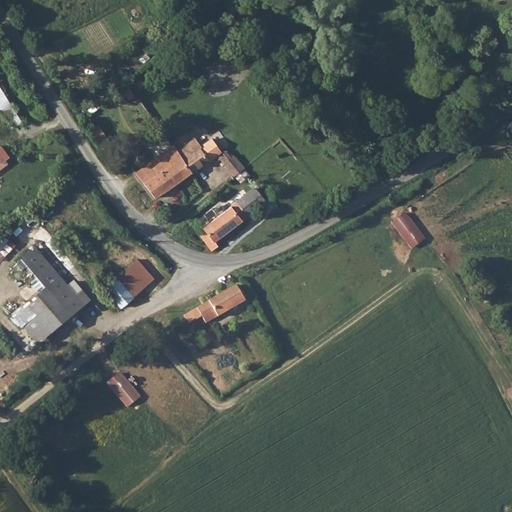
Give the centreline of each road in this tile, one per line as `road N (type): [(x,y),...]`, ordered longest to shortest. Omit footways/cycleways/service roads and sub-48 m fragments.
road 1 (unclassified): [(214,266),(162,242),(123,207),(0,6)]
road 2 (unclassified): [(214,266),(248,262),(296,240),(511,112)]
road 3 (unclassified): [(0,426),(214,266)]
